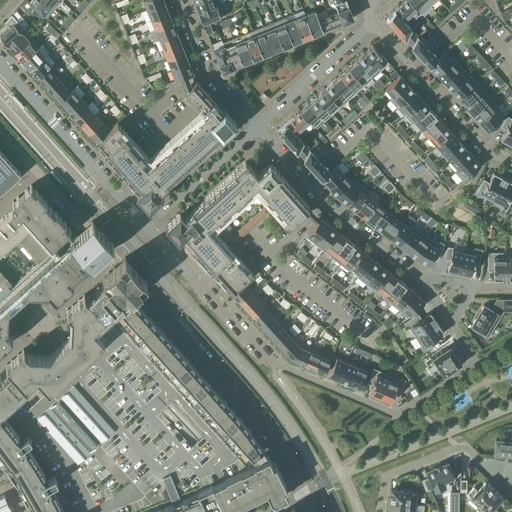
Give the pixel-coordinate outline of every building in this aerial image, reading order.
[(54,9),(43,0),(31,0),(29,3),(35,8),(40,12),(45,17),(46,18),(54,9)] [(59,0),(43,0),(54,9),(61,1),(59,0)] [(142,0),(147,10),(164,3),(162,0),(142,0)] [(201,0),(195,3),(199,13),(220,4),(217,0),(201,0)] [(339,0),(334,2),(338,11),(342,22),(353,18),(345,0),(339,0)] [(410,0),(405,0),(402,3),(411,14),(415,18),(421,13),(424,16),(410,0)] [(424,0),(410,0),(424,16),(432,8),(424,0)] [(424,0),(432,8),(430,5),(435,0),(424,0)] [(459,6),(455,2),(449,7),(453,11),(459,6)] [(147,10),(151,20),(168,13),(164,3),(147,10)] [(426,62),(436,74),(454,58),(451,60),(443,52),(437,58),(434,54),(432,51),(438,46),(433,41),(435,39),(425,28),(417,35),(404,20),(411,14),(402,3),(386,18),(426,62)] [(84,8),(80,4),(76,9),(80,12),(84,8)] [(220,4),(199,13),(203,23),(224,15),(220,4)] [(31,12),(36,16),(40,12),(35,8),(31,12)] [(302,10),(292,14),(302,39),(312,34),(304,15),(302,10)] [(314,11),(304,15),(312,34),(322,30),(314,11)] [(315,11),(314,11),(322,30),(342,22),(338,11),(318,19),(315,11)] [(445,11),(439,16),(442,20),(448,14),(445,11)] [(40,12),(36,16),(41,21),(45,17),(40,12)] [(151,20),(155,30),(172,23),(168,13),(151,20)] [(292,14),(282,18),(292,43),(302,39),(292,14)] [(0,36),(0,37),(7,45),(24,30),(11,15),(4,23),(9,28),(0,36)] [(70,15),(66,20),(70,24),(74,19),(70,15)] [(442,20),(439,16),(433,21),(436,25),(442,20)] [(230,18),(224,20),(226,26),(232,24),(230,18)] [(282,18),(272,22),(282,47),(292,43),(282,18)] [(70,24),(66,20),(61,25),(65,29),(70,24)] [(226,26),(224,20),(218,22),(220,29),(226,26)] [(426,24),(431,30),(434,27),(429,21),(426,24)] [(272,22),(262,26),(272,51),(282,47),(272,22)] [(155,30),(159,40),(176,33),(172,23),(155,30)] [(46,28),(50,33),(54,29),(49,24),(46,28)] [(204,27),(207,35),(213,33),(210,25),(204,27)] [(262,26),(252,30),(262,55),(272,51),(262,26)] [(54,29),(50,33),(55,37),(59,33),(54,29)] [(7,45),(15,53),(32,38),(24,30),(7,45)] [(252,30),(242,34),(252,59),(262,55),(252,30)] [(159,40),(163,50),(180,43),(176,33),(159,40)] [(242,34),(232,39),(242,63),(252,59),(242,34)] [(15,53),(22,61),(39,46),(32,38),(15,53)] [(461,42),(466,48),(470,44),(464,38),(461,42)] [(232,39),(222,43),(232,67),(242,63),(232,39)] [(163,50),(167,60),(184,53),(180,43),(163,50)] [(232,67),(222,43),(223,46),(213,50),(222,71),(232,67)] [(470,44),(466,48),(471,54),(475,50),(470,44)] [(373,45),(365,53),(381,71),(389,63),(386,60),(381,54),(373,45)] [(29,70),(43,57),(36,49),(39,47),(39,46),(22,61),(29,70)] [(167,60),(171,70),(188,63),(184,53),(167,60)] [(365,53),(356,60),(370,75),(372,78),(381,71),(365,53)] [(475,57),(481,63),(484,60),(479,54),(475,57)] [(30,70),(37,78),(51,66),(44,57),(43,57),(29,70),(30,70)] [(436,74),(444,82),(461,66),(454,58),(436,74)] [(370,75),(356,60),(348,67),(364,85),(372,78),(370,75)] [(484,60),(481,63),(486,69),(490,66),(484,60)] [(117,123),(95,143),(139,191),(136,194),(149,208),(163,195),(159,191),(160,190),(159,190),(156,187),(164,180),(167,183),(174,178),(184,169),(206,149),(216,140),(221,135),(222,137),(236,124),(224,110),(222,111),(195,81),(191,85),(189,81),(187,76),(193,73),(188,63),(171,70),(175,80),(181,78),(183,84),(185,90),(184,91),(201,111),(200,112),(203,115),(150,162),(146,166),(141,161),(144,158),(119,130),(122,127),(117,123)] [(37,78),(44,86),(58,74),(51,66),(37,78)] [(444,82),(451,90),(469,74),(461,66),(444,82)] [(348,67),(340,75),(356,93),(364,85),(348,67)] [(395,70),(390,74),(395,80),(400,75),(395,70)] [(490,74),(495,80),(499,76),(493,70),(490,74)] [(44,86),(52,94),(66,82),(58,74),(44,86)] [(451,90),(458,98),(476,82),(469,74),(451,90)] [(340,75),(332,82),(348,100),(356,93),(340,75)] [(389,99),(389,100),(407,84),(400,75),(395,80),(385,89),(392,97),(389,99)] [(499,76),(495,80),(500,86),(504,82),(499,76)] [(379,80),(376,82),(381,88),(384,85),(379,80)] [(52,94),(59,102),(73,90),(66,82),(52,94)] [(332,82),(324,89),(340,107),(348,100),(332,82)] [(381,88),(376,82),(373,85),(378,91),(381,88)] [(458,98),(465,106),(483,90),(476,82),(458,98)] [(389,100),(397,108),(414,92),(407,84),(389,100)] [(324,89),(316,96),(332,114),(340,107),(324,89)] [(59,102),(66,110),(80,98),(73,90),(59,102)] [(465,106),(473,114),(490,98),(483,90),(465,106)] [(397,108),(404,116),(422,100),(414,92),(397,108)] [(11,97),(22,108),(24,106),(13,95),(11,97)] [(364,95),(361,98),(366,104),(369,101),(364,95)] [(316,96),(308,104),(324,121),(332,114),(316,96)] [(66,110),(73,118),(87,106),(80,98),(66,110)] [(366,104),(361,98),(358,100),(363,106),(366,104)] [(473,114),(480,122),(495,109),(498,106),(490,98),(473,114)] [(373,104),(378,110),(382,106),(377,100),(373,104)] [(404,116),(411,124),(429,108),(422,100),(404,116)] [(308,104),(300,111),(313,126),(321,119),(324,122),(324,121),(308,104)] [(73,118),(80,126),(94,114),(87,106),(73,118)] [(381,112),(386,118),(390,114),(384,108),(381,112)] [(414,122),(421,129),(436,116),(429,108),(411,124),(414,122)] [(495,109),(480,122),(487,131),(502,117),(495,109)] [(353,110),(347,115),(351,119),(357,113),(353,110)] [(318,176),(328,187),(343,174),(336,165),(329,171),(327,168),(324,164),(330,159),(326,154),(327,152),(318,141),(310,149),(296,133),(303,127),(307,131),(313,126),(300,111),(278,131),(318,176)] [(80,126),(88,134),(102,122),(94,114),(80,126)] [(390,114),(386,118),(391,123),(395,120),(390,114)] [(351,119),(347,115),(342,120),(345,124),(351,119)] [(421,129),(428,137),(443,124),(436,116),(421,129)] [(500,139),(511,145),(511,142),(511,120),(511,119),(506,116),(500,127),(505,130),(500,139)] [(88,134),(95,143),(117,123),(117,122),(109,130),(102,122),(88,134)] [(337,124),(331,130),(335,133),(341,128),(337,124)] [(395,128),(400,134),(404,130),(399,124),(395,128)] [(428,137),(436,145),(451,132),(443,124),(428,137)] [(335,133),(331,130),(326,135),(329,139),(335,133)] [(404,130),(400,134),(406,140),(409,136),(404,130)] [(436,145),(443,153),(458,140),(451,132),(436,145)] [(318,137),(323,143),(327,141),(321,135),(318,137)] [(409,144),(415,150),(418,146),(413,140),(409,144)] [(443,153),(450,161),(465,148),(458,140),(443,153)] [(418,146),(415,150),(420,156),(424,152),(418,146)] [(450,161),(457,169),(472,156),(465,148),(450,161)] [(0,191),(16,177),(20,174),(0,150),(0,191)] [(356,157),(359,160),(365,155),(362,152),(356,157)] [(365,155),(359,160),(362,163),(367,158),(365,155)] [(472,156),(457,169),(454,172),(462,181),(480,165),(472,156)] [(424,160),(429,166),(433,163),(427,157),(424,160)] [(181,238),(230,293),(253,273),(249,269),(246,271),(208,228),(217,219),(219,222),(256,188),(280,215),(282,213),(287,219),(283,223),(287,228),(305,211),(306,211),(306,212),(311,217),(316,221),(316,222),(317,222),(305,237),(314,244),(329,225),(320,218),(319,219),(319,218),(314,213),(309,209),(309,208),(281,176),(281,175),(270,164),(257,175),(245,162),(234,172),(234,173),(224,182),(224,183),(203,201),(184,218),(180,214),(165,227),(178,241),(181,238)] [(433,163),(429,166),(434,172),(438,169),(433,163)] [(368,170),(371,173),(377,168),(374,165),(368,170)] [(377,168),(371,173),(374,176),(380,171),(377,168)] [(50,172),(60,183),(63,181),(52,170),(50,172)] [(481,196),(490,201),(504,178),(493,172),(488,182),(483,179),(475,194),(480,197),(481,196)] [(438,176),(444,182),(447,179),(442,173),(438,176)] [(328,187),(337,197),(353,179),(350,182),(343,174),(328,187)] [(511,182),(504,178),(490,201),(501,207),(500,208),(506,211),(511,199),(511,194),(509,193),(511,187),(511,182)] [(337,197),(347,204),(362,185),(353,179),(337,197)] [(447,179),(444,182),(449,188),(453,184),(447,179)] [(383,187),(386,190),(392,184),(389,181),(383,187)] [(392,184),(386,190),(388,193),(394,187),(392,184)] [(347,204),(355,211),(370,192),(362,185),(347,204)] [(89,263),(90,265),(106,250),(113,244),(106,237),(92,221),(86,227),(72,239),(66,233),(67,232),(61,226),(65,222),(56,212),(52,216),(42,204),(46,201),(37,191),(33,194),(27,188),(12,202),(15,206),(0,220),(0,348),(3,345),(4,345),(12,337),(7,332),(9,309),(10,308),(10,309),(27,293),(26,293),(27,292),(50,294),(52,296),(55,299),(63,291),(64,290),(64,291),(73,283),(70,280),(89,263)] [(355,211),(364,218),(376,202),(368,196),(370,192),(355,211)] [(397,197),(403,202),(406,198),(400,194),(397,197)] [(406,198),(403,202),(410,207),(413,203),(406,198)] [(364,218),(372,224),(385,209),(376,202),(364,218)] [(228,240),(232,245),(269,212),(264,207),(228,240)] [(414,211),(420,216),(423,212),(417,207),(414,211)] [(372,224),(381,231),(393,215),(385,209),(372,224)] [(423,212),(420,216),(427,221),(430,217),(423,212)] [(381,231),(389,238),(402,222),(393,215),(381,231)] [(435,221),(432,218),(427,224),(430,227),(435,221)] [(389,238),(398,244),(413,225),(412,225),(410,228),(402,222),(389,238)] [(337,232),(329,225),(314,244),(322,251),(337,232)] [(398,244),(406,251),(421,232),(413,225),(398,244)] [(227,239),(228,239),(218,228),(215,231),(221,237),(225,242),(227,239)] [(346,238),(337,232),(322,251),(331,257),(346,238)] [(406,251),(416,259),(429,239),(421,232),(406,251)] [(354,245),(346,238),(331,257),(339,264),(354,245)] [(429,239),(416,259),(428,265),(431,259),(436,261),(442,250),(437,247),(439,244),(429,239)] [(363,252),(354,245),(339,264),(348,271),(363,252)] [(447,271),(458,274),(463,252),(452,249),(453,248),(447,246),(444,259),(449,260),(447,271)] [(301,259),(302,260),(305,256),(299,250),(296,253),(301,259)] [(371,258),(363,252),(348,271),(351,268),(359,274),(356,277),(357,277),(371,258)] [(463,252),(458,274),(470,276),(472,266),(478,267),(481,254),(475,253),(475,254),(463,252)] [(505,279),(505,252),(487,252),(487,271),(493,271),(493,279),(495,279),(495,280),(500,280),(500,279),(505,279)] [(305,256),(302,260),(308,265),(311,261),(305,256)] [(0,455),(7,465),(15,478),(19,485),(18,486),(26,499),(27,499),(33,511),(226,511),(225,510),(226,508),(266,490),(272,502),(287,494),(283,487),(286,485),(274,461),(272,463),(268,455),(267,456),(266,454),(263,449),(262,448),(251,433),(251,432),(248,429),(241,419),(233,411),(133,299),(133,300),(132,299),(132,300),(127,305),(126,305),(122,309),(119,307),(123,303),(124,303),(124,302),(130,297),(130,296),(140,288),(147,282),(125,257),(118,264),(102,278),(105,281),(86,298),(86,297),(85,299),(81,302),(79,299),(71,306),(74,310),(69,315),(71,316),(69,337),(56,349),(49,355),(28,354),(27,353),(22,358),(18,354),(10,361),(13,364),(10,367),(9,367),(8,368),(0,375),(0,455)] [(380,265),(371,258),(357,277),(365,284),(380,265)] [(312,268),(319,273),(322,269),(315,264),(312,268)] [(389,272),(380,265),(365,284),(374,291),(389,272)] [(322,269),(319,273),(325,278),(328,274),(322,269)] [(397,278),(389,272),(374,291),(376,288),(384,294),(382,297),(397,278)] [(230,293),(238,301),(252,289),(245,281),(253,273),(230,293)] [(329,282),(336,286),(339,283),(332,278),(329,282)] [(406,285),(397,278),(382,297),(391,304),(406,285)] [(339,283),(336,286),(342,291),(345,287),(339,283)] [(415,293),(406,285),(391,304),(399,310),(415,293)] [(238,301),(245,309),(259,297),(252,289),(238,301)] [(346,295),(353,300),(356,296),(350,291),(346,295)] [(424,302),(415,293),(399,310),(406,318),(424,302)] [(356,296),(353,300),(359,305),(362,301),(356,296)] [(245,309),(252,317),(266,305),(259,297),(245,309)] [(364,308),(370,313),(373,309),(367,304),(364,308)] [(252,317),(260,325),(274,313),(266,305),(252,317)] [(486,337),(487,338),(488,337),(487,337),(492,329),(493,328),(492,328),(489,326),(493,319),(496,314),(497,313),(496,312),(498,310),(498,309),(497,308),(494,306),(493,305),(492,306),(493,306),(491,309),(484,305),(483,305),(483,306),(474,320),(472,324),(471,325),(472,326),(472,325),(477,328),(476,330),(476,331),(476,332),(477,331),(478,332),(486,337)] [(373,309),(370,313),(376,318),(379,314),(373,309)] [(408,328),(414,337),(436,322),(430,312),(421,318),(417,313),(403,323),(407,328),(408,328)] [(260,325),(267,333),(281,321),(274,313),(260,325)] [(382,322),(385,325),(391,319),(388,317),(382,322)] [(391,319),(385,325),(388,328),(394,322),(391,319)] [(267,333),(274,341),(288,329),(281,321),(267,333)] [(436,322),(414,337),(421,346),(420,347),(423,352),(437,343),(434,338),(443,332),(436,322)] [(295,323),(289,327),(295,334),(301,329),(295,323)] [(274,341),(281,350),(295,337),(288,329),(274,341)] [(286,354),(291,360),(302,344),(295,337),(281,350),(285,354),(286,354)] [(303,366),(303,365),(311,348),(302,344),(291,360),(298,363),(297,363),(303,366)] [(456,356),(454,353),(450,347),(449,346),(448,346),(432,357),(431,358),(432,359),(432,358),(443,374),(443,375),(444,375),(460,364),(461,363),(460,363),(456,356)] [(303,365),(313,370),(321,352),(311,348),(303,365)] [(321,352),(313,370),(324,374),(331,357),(321,352)] [(328,376),(339,380),(347,362),(336,357),(328,376)] [(339,380),(349,385),(356,366),(347,362),(339,380)] [(356,366),(349,385),(359,389),(367,371),(356,366)] [(368,395),(378,399),(389,375),(373,368),(367,382),(372,385),(368,395)] [(389,375),(378,399),(389,404),(394,394),(399,396),(406,380),(400,378),(399,379),(389,375)] [(511,440),(497,439),(495,454),(511,454),(511,440)] [(443,464),(440,465),(437,466),(437,467),(429,470),(435,484),(437,490),(440,489),(447,486),(444,481),(448,479),(450,485),(455,483),(455,476),(449,462),(443,465),(443,464)] [(432,489),(428,478),(422,481),(427,492),(432,489)] [(477,508),(477,509),(496,489),(487,481),(478,490),(474,487),(468,494),(480,505),(477,508)] [(392,488),(390,500),(417,504),(419,492),(392,488)] [(496,489),(477,509),(480,511),(490,511),(505,497),(496,489)] [(450,492),(450,511),(459,511),(459,492),(452,492),(451,492),(450,492)] [(4,495),(0,496),(0,511),(2,511),(11,509),(4,495)] [(415,511),(417,504),(390,500),(388,511),(415,511)]
